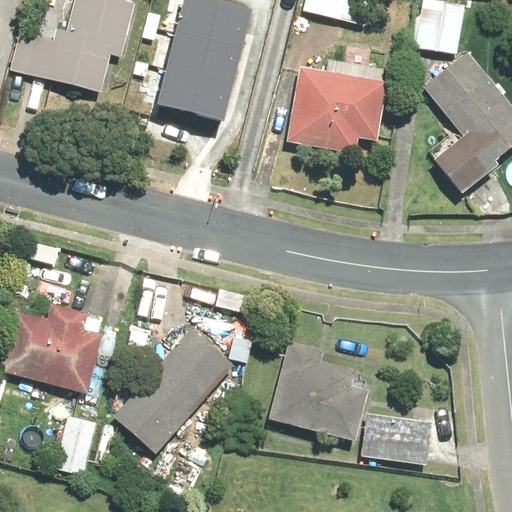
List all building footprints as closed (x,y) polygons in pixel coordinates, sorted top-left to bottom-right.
[(20,23),(6,73),(97,97),(108,58),(118,60),(133,7),(105,0),(72,0),(64,35),(20,23)] [(256,14),(204,0),(179,0),(150,109),(224,129),(256,14)] [(310,0),(307,13),(368,28),(375,0),(310,0)] [(462,57),(465,11),(423,9),(421,54),(462,57)] [(511,151),(511,117),(464,56),(420,90),(459,141),(428,165),(457,202),(498,171),(493,166),(511,151)] [(384,85),(297,71),(285,147),(352,157),(354,143),(374,146),(384,85)] [(13,309),(0,360),(0,366),(84,387),(98,331),(82,327),(86,308),(49,299),(44,317),(13,309)] [(153,450),(231,362),(187,323),(108,411),(153,450)] [(321,345),(287,336),(267,414),(352,436),(365,384),(351,381),(354,367),(318,358),(321,345)] [(367,409),(361,453),(423,462),(430,418),(367,409)] [(100,424),(72,418),(61,472),(90,478),(100,424)]
